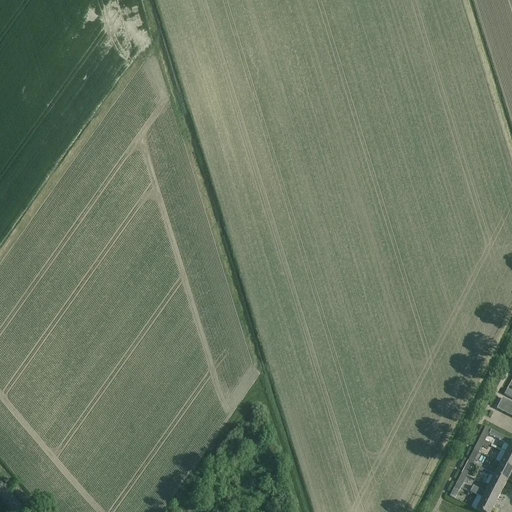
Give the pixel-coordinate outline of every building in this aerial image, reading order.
[(497,410),(502,412),(508,402),(502,399),(497,410)] [(507,415),(511,406),(511,403),(508,402),(502,412),(507,415)] [(486,428),(480,438),(485,441),(491,430),(486,428)] [(479,440),(474,450),(479,452),(484,443),(479,440)] [(504,445),(501,451),(506,453),(511,456),(511,442),(509,447),(504,445)] [(501,451),(495,462),(496,462),(500,465),(511,470),(511,456),(506,453),(501,451)] [(473,452),(468,461),(473,464),(478,454),(473,452)] [(496,462),(490,474),(494,476),(507,483),(511,472),(511,470),(500,465),(496,462)] [(467,463),(462,473),(467,475),(472,466),(467,463)] [(461,475),(456,484),(461,487),(466,477),(461,475)] [(507,483),(494,476),(488,488),(501,494),(507,483)] [(455,486),(449,497),(454,500),(460,489),(455,486)] [(501,494),(488,488),(485,493),(473,487),(470,493),(482,499),(495,506),(501,494)] [(476,511),(477,511),(491,511),(495,506),(482,499),(476,511)]
